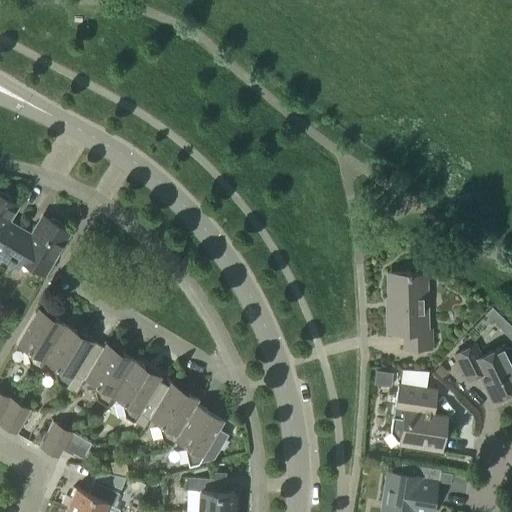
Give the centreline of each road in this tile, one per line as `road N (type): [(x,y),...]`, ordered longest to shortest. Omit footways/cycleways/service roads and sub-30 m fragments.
road 1 (residential): [(278,372),(241,382),(56,277),(124,157)]
road 2 (tertiary): [(278,372),(224,254),(124,157)]
road 3 (tertiary): [(124,157),(0,90)]
road 4 (tertiary): [(296,511),(293,438),(278,372)]
